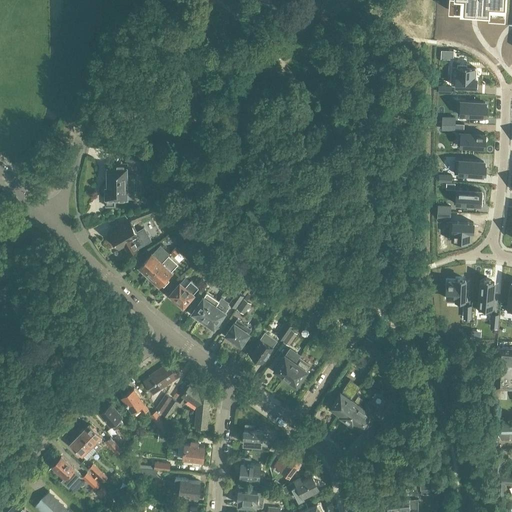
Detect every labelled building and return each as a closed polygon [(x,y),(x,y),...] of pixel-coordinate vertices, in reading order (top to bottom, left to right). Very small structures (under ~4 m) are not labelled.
[(511,0),(455,0),(455,9),(472,10),(477,11),(489,11),(504,12),(511,12),(511,0)] [(452,67),(451,84),(476,86),(476,78),(477,68),(475,68),(467,68),(467,65),(458,65),(457,67),(452,67)] [(459,101),(458,115),(484,116),(484,113),(486,113),(487,105),(485,105),(485,102),(459,101)] [(209,131),(207,142),(214,143),(216,132),(209,131)] [(459,133),(458,146),(485,148),(485,134),(459,133)] [(126,153),(125,161),(137,163),(138,155),(126,153)] [(455,160),(454,174),(483,175),(483,173),(485,173),(486,164),(484,164),(484,162),(455,160)] [(127,200),(127,198),(132,198),(132,191),(135,191),(135,178),(127,178),(127,170),(118,170),(118,165),(108,165),(108,186),(106,186),(107,206),(115,206),(115,200),(127,200)] [(455,190),(454,203),(480,205),(480,204),(482,204),(483,192),(481,191),(455,190)] [(155,207),(130,216),(133,223),(157,214),(155,207)] [(449,221),(448,239),(461,239),(461,242),(470,242),(470,240),(471,231),(473,231),(473,222),(449,221)] [(123,225),(110,233),(119,249),(125,246),(129,254),(137,250),(137,249),(151,241),(144,230),(138,234),(131,223),(124,227),(123,225)] [(210,243),(214,248),(226,238),(221,233),(210,243)] [(225,255),(231,259),(239,248),(233,243),(225,255)] [(171,253),(174,257),(179,251),(176,248),(171,253)] [(211,266),(221,256),(215,249),(205,259),(211,266)] [(164,261),(158,256),(154,252),(152,254),(140,267),(149,276),(164,261)] [(164,261),(149,276),(154,280),(153,281),(157,286),(158,284),(159,285),(161,284),(164,287),(169,281),(166,278),(177,266),(172,261),(167,257),(164,261)] [(447,281),(447,299),(464,299),(465,280),(457,279),(457,281),(447,281)] [(14,281),(9,284),(0,290),(0,337),(47,303),(39,292),(34,285),(29,282),(25,280),(21,280),(18,280),(14,281)] [(481,282),(478,310),(492,312),(494,283),(492,283),(492,281),(484,280),(484,282),(481,282)] [(176,303),(181,307),(182,305),(184,307),(193,295),(198,288),(190,281),(185,288),(180,283),(170,295),(178,302),(176,303)] [(215,306),(218,300),(207,293),(204,298),(202,299),(201,299),(199,302),(199,304),(193,313),(194,314),(194,315),(196,317),(198,317),(204,321),(215,306)] [(229,304),(236,308),(243,297),(237,293),(229,304)] [(221,297),(219,301),(218,300),(215,306),(204,321),(214,329),(215,327),(217,327),(219,324),(219,323),(229,307),(226,306),(229,302),(221,297)] [(238,310),(244,314),(251,304),(245,300),(238,310)] [(322,327),(332,334),(339,323),(329,316),(322,327)] [(241,345),(250,331),(252,329),(246,325),(237,319),(234,323),(226,335),(229,337),(228,338),(237,344),(238,343),(241,345)] [(287,323),(284,328),(278,337),(283,340),(293,327),(287,323)] [(284,342),(289,345),(297,334),(292,330),(284,342)] [(264,333),(260,339),(250,354),(263,363),(277,342),(264,333)] [(373,344),(370,349),(379,355),(382,350),(373,344)] [(511,347),(497,347),(495,389),(511,389),(511,347)] [(275,370),(286,378),(300,358),(301,355),(291,348),(285,356),(275,370)] [(394,348),(390,354),(399,359),(402,354),(394,348)] [(308,363),(300,358),(286,378),(297,385),(307,371),(304,369),(308,363)] [(153,394),(175,379),(180,376),(181,374),(176,366),(173,368),(169,363),(153,374),(154,375),(144,382),(153,394)] [(341,392),(331,407),(342,415),(352,400),(351,400),(361,387),(350,379),(341,392)] [(198,406),(196,427),(206,429),(210,395),(199,394),(195,391),(196,390),(190,386),(183,396),(188,400),(189,399),(198,406)] [(135,413),(141,410),(143,414),(148,410),(134,389),(123,397),(132,412),(134,411),(135,413)] [(156,409),(161,413),(171,398),(166,394),(156,409)] [(342,415),(341,416),(353,425),(354,423),(354,424),(364,409),(359,405),(363,399),(358,396),(354,402),(352,400),(342,415)] [(172,399),(162,414),(168,418),(178,403),(172,399)] [(393,400),(384,414),(392,419),(401,406),(394,402),(393,400)] [(364,409),(354,424),(364,431),(375,416),(380,409),(369,401),(364,409)] [(112,425),(116,429),(123,423),(119,418),(121,417),(111,404),(101,413),(111,426),(112,425)] [(150,415),(158,426),(163,422),(156,412),(150,415)] [(511,435),(511,422),(498,423),(499,436),(511,435)] [(81,434),(93,447),(98,451),(102,447),(97,443),(103,437),(90,424),(81,434)] [(265,431),(263,431),(254,430),(254,425),(246,424),(245,430),(244,430),(244,438),(244,444),(267,446),(268,439),(264,439),(265,431)] [(93,447),(81,434),(71,444),(84,456),(93,447)] [(120,446),(124,442),(118,435),(114,438),(120,446)] [(111,437),(106,442),(110,446),(117,455),(122,451),(116,444),(111,437)] [(272,445),(276,450),(282,443),(278,439),(272,445)] [(193,459),(193,464),(201,465),(201,460),(202,460),(204,445),(197,444),(198,441),(191,440),(191,443),(185,443),(179,442),(178,449),(179,449),(178,457),(183,457),(183,458),(193,459)] [(272,458),(275,461),(282,452),(286,447),(282,443),(276,450),(274,452),(272,458)] [(504,450),(492,449),(491,473),(504,474),(504,450)] [(280,457),(277,462),(275,464),(276,465),(273,469),(278,473),(281,469),(290,475),(301,460),(293,455),(292,456),(288,453),(283,459),(280,457)] [(53,466),(66,478),(63,481),(69,487),(81,474),(75,468),(62,457),(53,466)] [(266,465),(261,464),(250,463),(251,458),(242,457),(242,462),(241,462),(240,477),(252,478),(252,479),(259,480),(259,479),(264,480),(266,465)] [(155,469),(170,471),(170,464),(155,462),(155,469)] [(94,464),(89,469),(104,482),(109,478),(94,464)] [(87,472),(83,477),(96,489),(101,485),(87,472)] [(506,495),(506,494),(506,485),(511,485),(511,474),(496,474),(496,495),(506,495)] [(182,475),(181,478),(176,477),(174,492),(180,493),(191,494),(191,499),(198,500),(199,495),(201,481),(189,480),(189,478),(187,478),(187,476),(182,475)] [(318,490),(318,489),(319,488),(313,476),(302,481),(300,478),(290,483),(299,501),(304,498),(303,496),(310,493),(310,494),(313,495),(317,493),(318,490)] [(420,483),(420,490),(421,490),(421,495),(430,495),(430,490),(433,489),(433,482),(420,483)] [(239,485),(239,490),(238,499),(238,505),(256,506),(263,507),(264,493),(258,492),(247,491),(248,486),(239,485)] [(70,511),(50,492),(36,507),(41,511),(70,511)] [(388,499),(387,511),(410,511),(419,511),(418,499),(388,499)] [(17,503),(8,511),(26,511),(23,509),(17,503)] [(299,511),(324,511),(320,503),(300,511),(299,511)]
